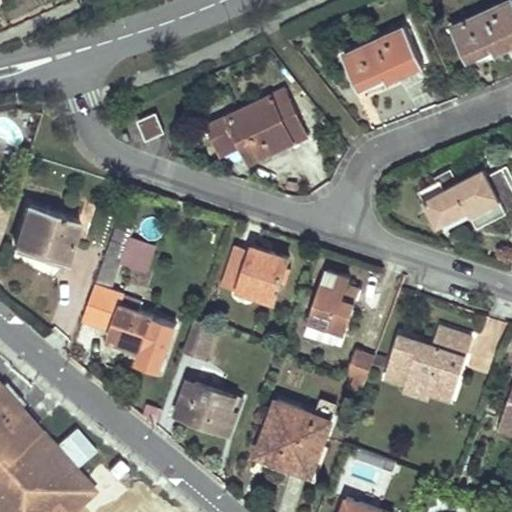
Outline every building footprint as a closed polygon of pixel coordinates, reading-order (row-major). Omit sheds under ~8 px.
[(511,0),(507,0),(452,26),(465,55),(492,43),(495,50),(496,52),(511,44),(511,0)] [(405,25),(343,53),(356,83),(383,71),(386,78),(388,81),(423,64),(405,25)] [(492,43),(465,55),(468,62),(495,50),(492,43)] [(383,71),(356,83),(359,90),(386,78),(383,71)] [(270,96),(209,125),(218,144),(238,134),(242,142),(249,159),(290,140),(304,134),(288,100),(289,99),(285,89),(270,95),(270,96)] [(155,111),(137,120),(145,137),(163,129),(155,111)] [(238,134),(218,144),(221,152),(242,142),(238,134)] [(420,191),(438,224),(469,209),(476,224),(511,206),(511,191),(501,169),(487,177),(483,169),(445,189),(440,180),(420,191)] [(44,254),(64,260),(78,217),(30,201),(14,245),(44,254)] [(129,226),(117,222),(112,237),(123,242),(129,226)] [(95,285),(107,290),(123,242),(112,237),(95,285)] [(147,275),(156,247),(129,238),(120,266),(147,275)] [(222,282),(274,299),(289,255),(254,243),(253,247),(236,242),(222,282)] [(311,317),(345,328),(354,300),(342,296),(350,275),(327,268),(311,317)] [(122,294),(107,290),(106,298),(120,303),(122,294)] [(108,337),(142,348),(154,314),(138,308),(140,300),(122,294),(120,303),(106,298),(98,322),(111,327),(108,337)] [(195,320),(183,352),(206,360),(217,329),(195,320)] [(472,335),(441,325),(436,343),(402,332),(387,377),(408,384),(406,389),(428,397),(430,392),(452,399),(472,335)] [(374,354),(355,348),(347,372),(353,375),(365,379),(374,354)] [(349,386),(361,391),(365,379),(353,375),(349,386)] [(231,438),(244,399),(224,391),(185,378),(171,417),(176,419),(224,436),(231,438)] [(0,511),(63,511),(67,509),(59,499),(82,477),(75,470),(57,450),(0,385),(0,511)] [(511,391),(500,427),(511,430),(511,391)] [(277,402),(254,461),(282,471),(290,474),(305,480),(316,484),(338,425),(277,402)] [(76,433),(57,450),(75,470),(94,453),(76,433)] [(59,499),(67,509),(90,487),(82,477),(59,499)] [(429,511),(480,511),(481,510),(437,493),(429,511)] [(377,511),(345,499),(340,511),(377,511)]
